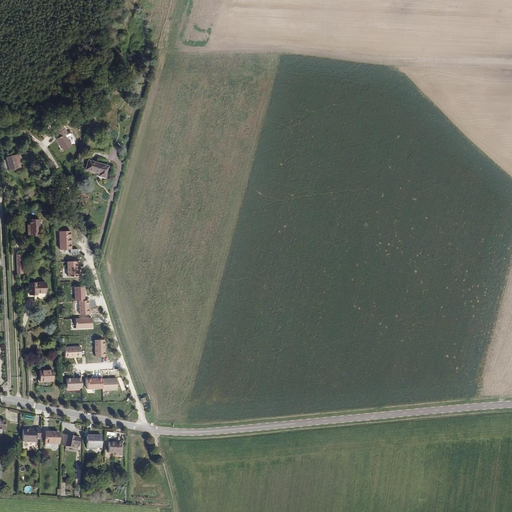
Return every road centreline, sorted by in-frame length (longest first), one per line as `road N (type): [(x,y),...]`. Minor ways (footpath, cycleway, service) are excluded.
road 1 (tertiary): [(0,402),(173,431),(511,404)]
road 2 (track): [(176,511),(69,189),(42,140),(0,121)]
